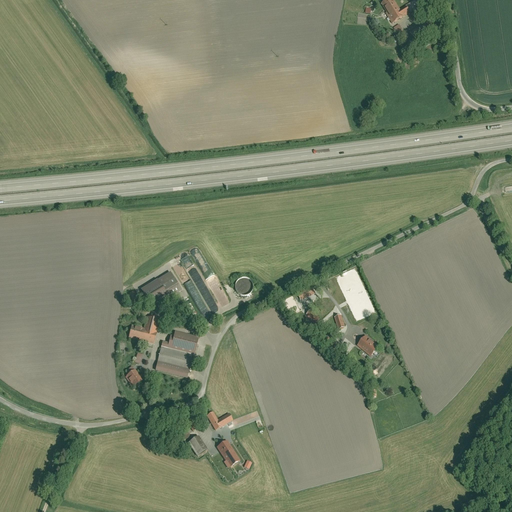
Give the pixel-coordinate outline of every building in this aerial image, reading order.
[(393,0),(388,0),(381,4),(393,24),(425,4),(422,0),(416,0),(400,10),(393,0)] [(434,34),(427,23),(408,35),(415,46),(434,34)] [(405,34),(400,26),(393,30),(397,38),(405,34)] [(172,273),(141,292),(153,311),(161,307),(184,293),(172,273)] [(299,302),(314,295),(310,286),(294,293),(299,302)] [(217,304),(209,309),(212,313),(220,309),(217,304)] [(341,315),(335,316),(338,329),(344,328),(341,315)] [(132,326),(129,339),(155,345),(161,321),(147,317),(145,329),(132,326)] [(365,336),(356,347),(371,359),(379,348),(365,336)] [(163,342),(156,367),(163,369),(190,376),(197,347),(175,341),(174,345),(163,342)] [(345,352),(337,344),(332,349),(340,357),(345,352)] [(145,357),(139,354),(135,362),(141,365),(145,357)] [(144,382),(137,371),(136,371),(133,368),(127,372),(129,375),(126,377),(132,386),(133,386),(135,388),(144,382)] [(214,424),(218,431),(235,420),(234,419),(230,414),(214,424)] [(224,435),(211,442),(228,470),(241,462),(224,435)] [(209,452),(199,437),(191,442),(201,457),(209,452)] [(246,461),(243,468),(248,470),(251,463),(246,461)]
